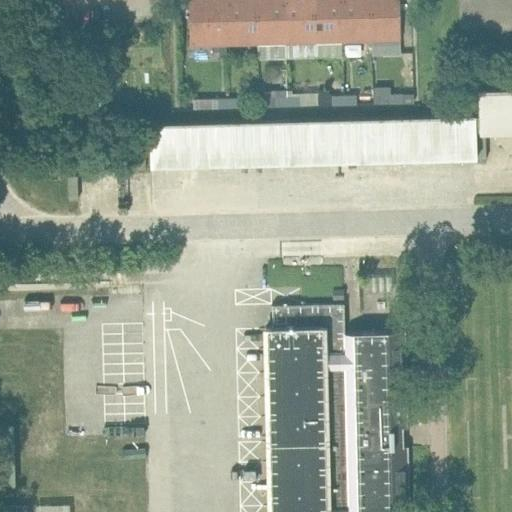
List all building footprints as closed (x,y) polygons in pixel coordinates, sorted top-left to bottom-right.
[(219,0),(188,0),(189,45),(221,44),(219,0)] [(219,0),(221,44),(256,43),(255,10),(255,0),(219,0)] [(255,0),(255,10),(256,43),(285,42),(283,0),(255,0)] [(313,42),(312,8),(312,0),(283,0),(285,42),(313,42)] [(312,0),(312,8),(313,42),(342,41),(340,0),(312,0)] [(340,0),(342,41),(370,40),(369,7),(369,0),(340,0)] [(369,0),(369,7),(370,40),(399,39),(398,0),(369,0)] [(257,82),(258,106),(286,105),(286,89),(265,90),(265,81),(257,82)] [(413,102),(412,93),(390,93),(389,86),(372,86),(373,103),(410,102),(413,102)] [(287,96),(286,89),(286,105),(300,104),(299,95),(287,96)] [(317,89),(317,104),(330,104),(330,94),(325,94),(326,89),(317,89)] [(343,105),(343,94),(332,95),(332,105),(343,105)] [(357,104),(357,94),(343,94),(343,105),(357,104)] [(192,108),(218,108),(222,108),(222,97),(192,98),(192,108)] [(222,108),(242,107),(242,97),(222,97),(222,108)] [(264,328),(268,511),(406,511),(404,445),(397,446),(397,427),(405,427),(402,330),(344,331),(343,302),(271,304),(272,325),(268,325),(268,328),(264,328)]
